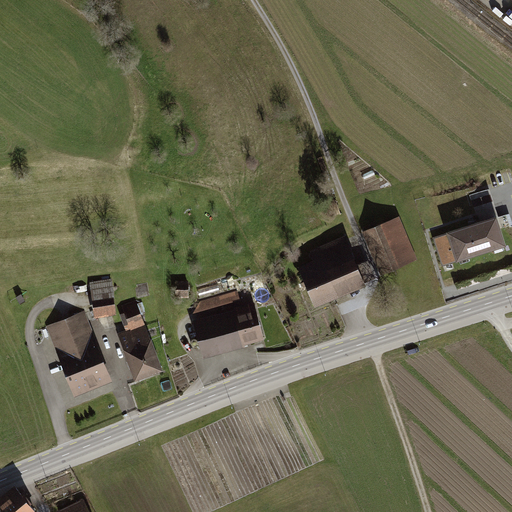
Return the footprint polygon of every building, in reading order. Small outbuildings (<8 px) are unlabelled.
[(406,175),(402,170),(396,175),(400,180),(406,175)] [(374,173),(365,177),(367,182),(376,177),(374,173)] [(449,234),(459,264),(509,248),(500,218),(449,234)] [(365,235),(382,277),(419,262),(401,220),(365,235)] [(300,269),(318,310),(368,288),(346,237),(311,252),(315,262),(300,269)] [(112,280),(90,283),(96,318),(118,315),(112,280)] [(190,282),(176,282),(177,300),(190,300),(190,282)] [(199,292),(201,299),(222,293),(220,287),(199,292)] [(202,304),(196,315),(241,301),(238,293),(202,304)] [(119,338),(136,381),(163,370),(136,301),(122,306),(126,316),(123,318),(129,334),(119,338)] [(194,321),(204,359),(246,348),(245,346),(265,341),(255,303),(234,308),(235,311),(194,321)] [(47,327),(76,397),(113,382),(84,312),(47,327)] [(0,500),(0,511),(36,511),(16,488),(0,500)] [(57,511),(89,511),(84,499),(57,511)]
